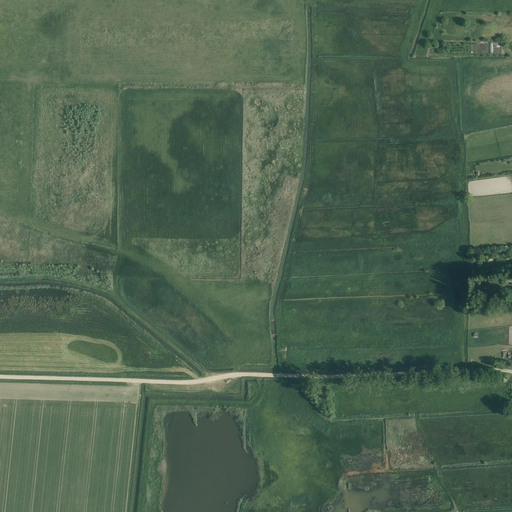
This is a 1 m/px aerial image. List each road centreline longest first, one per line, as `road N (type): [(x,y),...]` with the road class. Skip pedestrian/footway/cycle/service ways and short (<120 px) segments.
road 1 (track): [(0,376),(179,383),(227,375),(511,372)]
road 2 (track): [(208,378),(116,298),(119,89),(63,84)]
